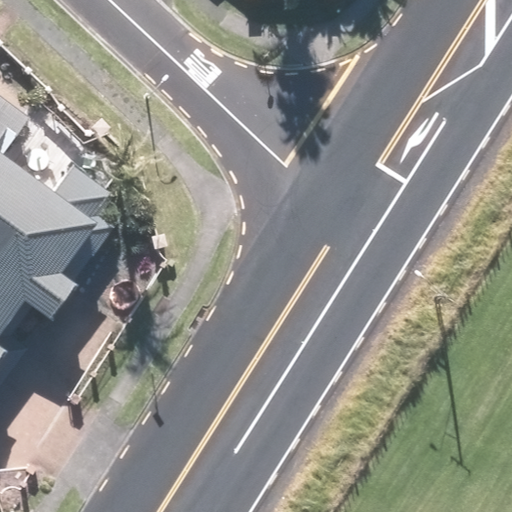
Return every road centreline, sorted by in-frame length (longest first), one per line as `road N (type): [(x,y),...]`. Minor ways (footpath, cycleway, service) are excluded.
road 1 (secondary): [(338,219),(153,511)]
road 2 (residential): [(338,219),(94,0)]
road 3 (secondary): [(478,0),(338,219)]
